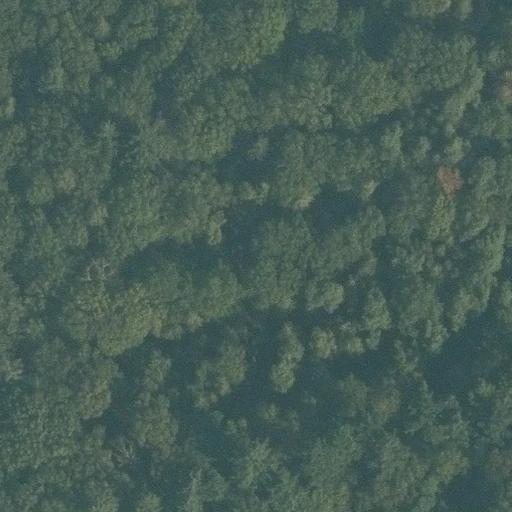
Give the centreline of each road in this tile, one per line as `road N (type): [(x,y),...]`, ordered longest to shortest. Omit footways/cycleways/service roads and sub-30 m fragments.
road 1 (track): [(244,0),(0,467)]
road 2 (track): [(391,0),(459,49),(511,59)]
